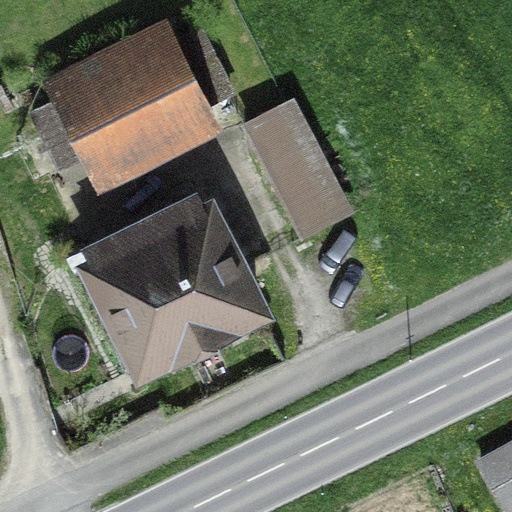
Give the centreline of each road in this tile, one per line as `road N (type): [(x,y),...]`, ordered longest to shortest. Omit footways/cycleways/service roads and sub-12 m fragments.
road 1 (track): [(511,283),(56,508)]
road 2 (primary): [(511,351),(177,511)]
road 3 (track): [(56,508),(0,328)]
